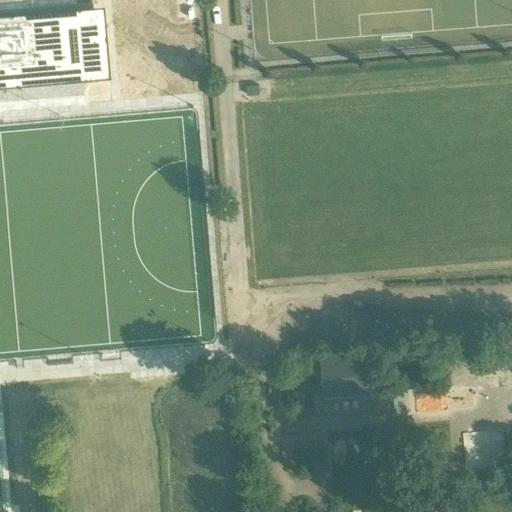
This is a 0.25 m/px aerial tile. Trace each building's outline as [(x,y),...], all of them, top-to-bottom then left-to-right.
[(38,17),(0,20),(0,79),(43,76),(43,77),(60,75),(60,74),(82,72),(82,73),(107,71),(107,70),(108,70),(103,11),(102,12),(101,11),(77,13),(77,14),(55,16),(54,15),(38,16),(38,17)] [(30,254),(0,254),(0,273),(31,273),(30,254)] [(269,319),(35,332),(37,373),(166,366),(165,359),(271,353),(269,319)] [(455,350),(442,348),(441,361),(454,362),(455,350)] [(356,386),(367,385),(365,353),(333,356),(334,363),(322,364),(325,396),(356,393),(356,386)] [(475,374),(506,375),(507,356),(475,355),(475,374)] [(320,397),(320,411),(352,410),(351,396),(320,397)]
